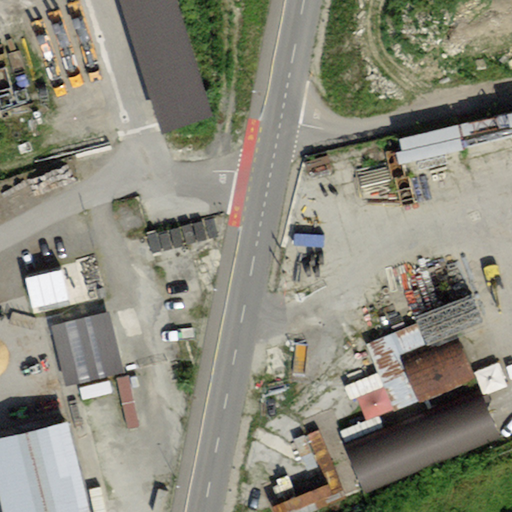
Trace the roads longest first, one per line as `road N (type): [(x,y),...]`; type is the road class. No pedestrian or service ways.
road 1 (unclassified): [(202,511),(305,0)]
road 2 (unknown): [(133,184),(120,229),(182,442),(176,475),(134,511)]
road 3 (unknown): [(450,213),(337,231),(297,144)]
road 4 (unknown): [(133,184),(0,242)]
road 5 (unknown): [(511,323),(482,310),(467,285),(450,213)]
